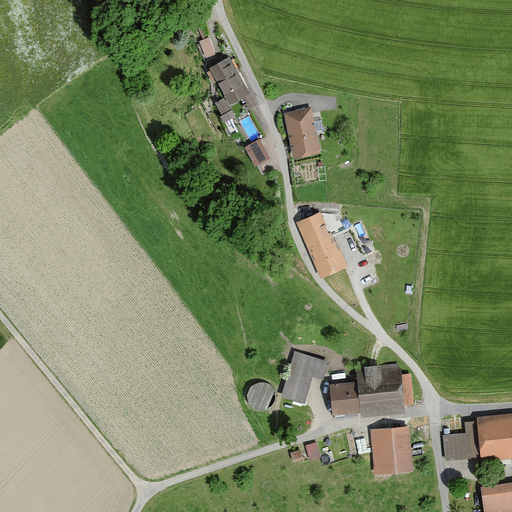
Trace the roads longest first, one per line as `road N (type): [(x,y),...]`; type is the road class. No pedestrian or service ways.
road 1 (unclassified): [(218,0),(275,131),(293,229),(309,264),(416,369),(432,411)]
road 2 (unclassified): [(135,511),(150,496),(345,419),(432,411)]
road 3 (track): [(0,310),(150,496)]
